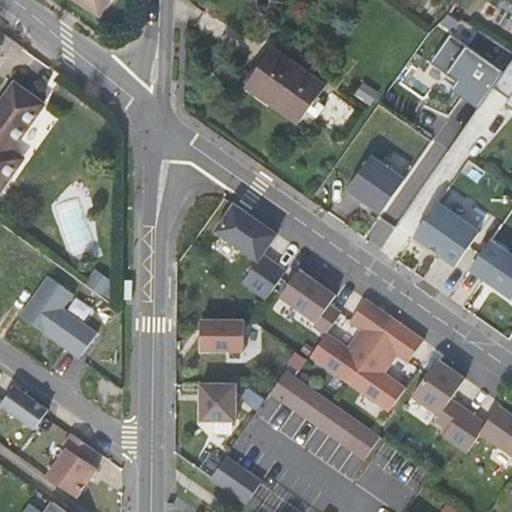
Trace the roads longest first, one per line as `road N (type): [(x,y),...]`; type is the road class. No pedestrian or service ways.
road 1 (residential): [(511,367),(154,116)]
road 2 (residential): [(151,452),(160,159),(154,116)]
road 3 (residential): [(154,116),(6,0)]
road 4 (residential): [(151,452),(0,343)]
road 5 (unknown): [(365,264),(462,113)]
road 6 (residential): [(372,511),(267,433)]
